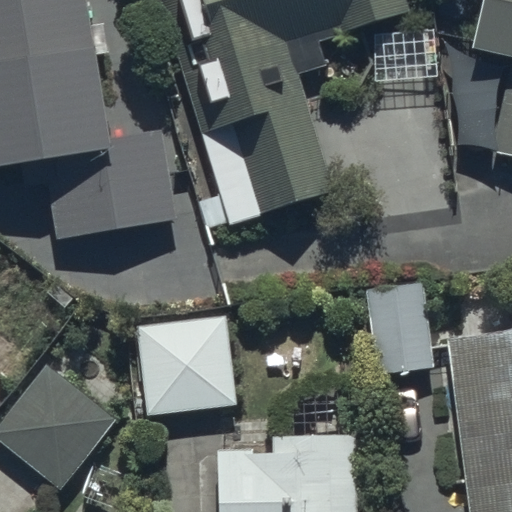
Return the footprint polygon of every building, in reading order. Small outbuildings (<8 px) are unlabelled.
[(89,0),(0,0),(0,191),(45,184),(55,250),(176,232),(163,146),(112,153),(89,0)] [(155,0),(214,205),(199,209),(207,237),(229,230),(231,235),(267,225),(270,237),(339,217),(303,89),(331,81),(325,61),(413,36),(402,0),(155,0)] [(511,0),(495,0),(479,76),(511,84),(494,166),(511,169),(511,0)] [(431,297),(363,302),(369,385),(436,381),(431,297)] [(238,416),(228,328),(137,338),(147,427),(238,416)] [(511,511),(511,345),(449,352),(467,511),(511,511)] [(0,455),(62,502),(116,429),(46,377),(0,439),(0,455)] [(275,468),(218,469),(218,511),(358,511),(357,453),(275,455),(275,468)]
